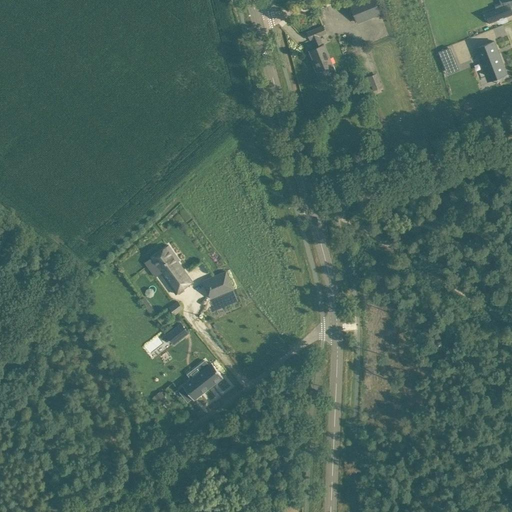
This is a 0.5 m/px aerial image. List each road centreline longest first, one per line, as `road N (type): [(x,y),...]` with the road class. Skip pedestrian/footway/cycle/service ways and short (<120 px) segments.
road 1 (unclassified): [(74,511),(314,333),(336,326)]
road 2 (secondary): [(336,326),(332,286),(256,22)]
road 3 (track): [(511,323),(331,206)]
road 4 (track): [(331,206),(511,145)]
road 5 (secondary): [(330,511),(336,326)]
